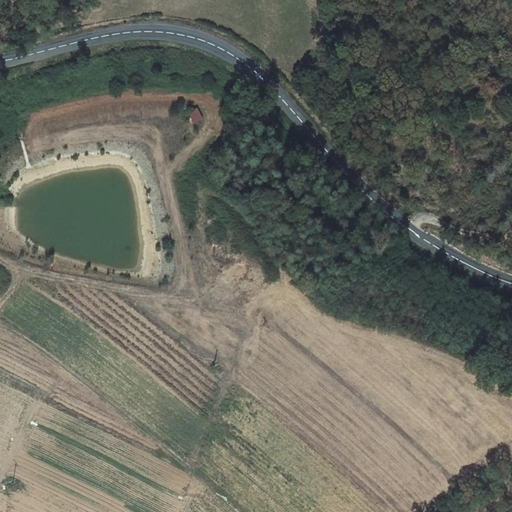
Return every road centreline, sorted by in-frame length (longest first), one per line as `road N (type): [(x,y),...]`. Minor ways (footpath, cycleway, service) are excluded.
road 1 (tertiary): [(0,62),(147,30),(219,48),(323,135),(392,218),(511,282)]
road 2 (track): [(0,336),(247,511)]
